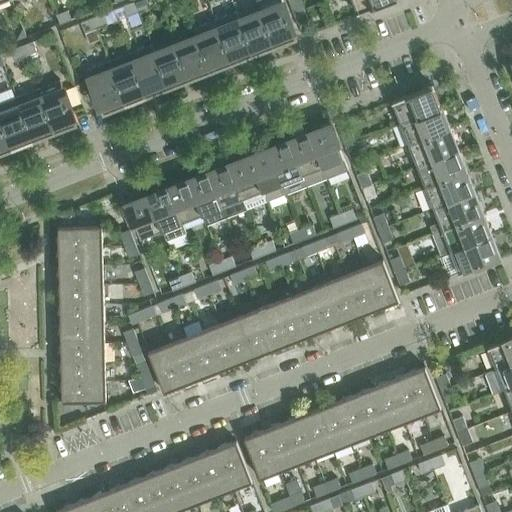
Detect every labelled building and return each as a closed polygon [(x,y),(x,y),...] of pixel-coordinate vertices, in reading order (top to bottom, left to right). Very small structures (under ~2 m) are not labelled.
[(124,4),(128,15),(139,11),(135,0),(124,4)] [(151,7),(148,0),(135,0),(139,11),(151,7)] [(282,0),(257,0),(262,11),(275,45),(297,36),(282,0)] [(301,0),(290,0),(294,12),(305,8),(301,0)] [(353,0),(358,12),(389,0),(353,0)] [(300,25),(310,21),(305,8),(294,12),(300,25)] [(73,19),(69,9),(57,13),(61,23),(73,19)] [(240,17),(237,10),(216,18),(232,61),(254,53),(240,17)] [(275,45),(262,11),(241,19),(240,17),(254,53),(275,45)] [(104,13),(104,12),(93,17),(97,27),(110,22),(106,12),(104,13)] [(93,17),(81,21),(85,32),(97,27),(93,17)] [(195,27),(199,36),(198,36),(211,70),(232,61),(216,18),(195,27)] [(211,70),(198,36),(177,44),(190,78),(211,70)] [(37,51),(33,40),(22,45),(26,56),(37,51)] [(156,53),(152,43),(131,52),(147,95),(169,86),(156,53)] [(190,78),(177,44),(156,53),(169,86),(190,78)] [(10,49),(14,60),(26,56),(22,45),(10,49)] [(126,103),(147,95),(131,52),(109,60),(126,103)] [(91,78),(104,112),(126,103),(109,60),(87,68),(91,78)] [(61,79),(39,88),(55,131),(77,122),(61,79)] [(433,84),(392,100),(401,122),(442,106),(433,84)] [(39,88),(17,96),(34,139),(55,131),(39,88)] [(0,114),(13,147),(34,139),(17,96),(0,102),(0,114)] [(409,144),(450,128),(442,106),(401,122),(409,144)] [(0,114),(0,152),(13,147),(0,114)] [(331,124),(310,132),(328,177),(349,169),(344,158),(331,124)] [(351,127),(340,131),(345,144),(356,140),(351,127)] [(418,165),(458,149),(450,128),(409,144),(418,165)] [(310,132),(290,140),(308,185),(328,177),(310,132)] [(290,140),(270,148),(288,193),(308,185),(290,140)] [(350,157),(361,153),(356,140),(345,144),(350,157)] [(264,189),(268,200),(288,193),(270,148),(250,156),(263,189),(264,189)] [(426,186),(467,170),(458,149),(418,165),(426,186)] [(263,189),(250,156),(230,164),(247,208),(248,208),(244,197),(263,189)] [(230,164),(210,171),(227,216),(247,208),(230,164)] [(368,169),(357,174),(362,187),(373,182),(368,169)] [(434,207),(475,191),(467,170),(426,186),(434,207)] [(227,216),(210,171),(190,179),(203,213),(208,224),(227,216)] [(183,221),(203,213),(190,179),(169,187),(183,221)] [(367,199),(378,195),(373,182),(362,187),(367,199)] [(183,221),(169,187),(149,195),(162,229),(167,239),(187,232),(183,221)] [(475,191),(434,207),(440,221),(430,224),(433,232),(443,228),(483,213),(475,191)] [(128,203),(141,237),(162,229),(149,195),(128,203)] [(358,218),(354,208),(342,212),(346,222),(358,218)] [(330,216),(334,227),(346,222),(342,212),(330,216)] [(384,212),(374,216),(379,229),(389,225),(384,212)] [(451,250),(492,234),(483,213),(443,228),(433,232),(441,253),(451,250)] [(366,232),(362,222),(350,227),(354,237),(366,232)] [(317,233),(313,223),(301,228),(305,238),(317,233)] [(103,225),(59,226),(59,245),(103,244),(103,225)] [(384,242),(394,238),(389,225),(379,229),(384,242)] [(338,231),(342,242),(354,237),(350,227),(338,231)] [(135,241),(130,228),(120,233),(125,245),(135,241)] [(290,233),(294,243),(305,238),(301,228),(290,233)] [(492,234),(451,250),(452,252),(444,254),(443,258),(448,271),(451,272),(459,269),(460,272),(500,256),(492,234)] [(331,246),(327,235),(314,240),(318,251),(331,246)] [(277,249),(273,239),(261,243),(265,254),(277,249)] [(302,244),(306,256),(318,251),(314,240),(302,244)] [(129,257),(139,252),(135,241),(125,245),(129,257)] [(250,247),(254,258),(265,254),(261,243),(250,247)] [(103,244),(59,245),(60,261),(60,264),(104,263),(104,260),(103,244)] [(295,260),(290,250),(278,255),(282,265),(295,260)] [(401,254),(390,258),(395,271),(406,267),(401,254)] [(236,265),(232,255),(221,259),(225,269),(236,265)] [(266,260),(270,270),(282,265),(278,255),(266,260)] [(381,307),(400,299),(384,258),(365,266),(381,307)] [(209,264),(214,274),(225,269),(221,259),(209,264)] [(104,263),(60,264),(60,284),(104,283),(104,263)] [(258,274),(254,264),(242,269),(246,279),(258,274)] [(150,279),(145,266),(135,270),(140,283),(150,279)] [(363,314),(381,307),(365,266),(347,273),(363,314)] [(400,284),(411,280),(406,267),(395,271),(400,284)] [(231,273),(234,283),(246,279),(242,269),(231,273)] [(187,272),(181,275),(185,285),(196,281),(192,270),(187,272)] [(363,314),(347,273),(329,280),(345,321),(363,314)] [(170,279),(174,290),(185,285),(181,275),(170,279)] [(223,288),(219,278),(206,283),(210,293),(223,288)] [(145,295),(155,291),(150,279),(140,283),(145,295)] [(345,321),(329,280),(311,287),(327,328),(345,321)] [(104,283),(60,284),(60,296),(61,303),(105,302),(104,295),(104,283)] [(206,283),(195,287),(199,298),(210,293),(206,283)] [(327,328),(311,287),(293,294),(309,335),(327,328)] [(183,292),(170,297),(174,307),(187,302),(183,292)] [(309,335),(293,294),(275,301),(291,342),(309,335)] [(158,301),(162,312),(174,307),(170,297),(158,301)] [(257,308),(273,349),(291,342),(275,301),(257,308)] [(105,302),(61,303),(61,323),(105,322),(105,302)] [(153,304),(141,308),(145,319),(157,314),(153,304)] [(133,324),(145,319),(141,308),(129,313),(133,324)] [(273,349),(257,308),(239,315),(255,356),(273,349)] [(255,356),(239,315),(221,322),(237,363),(255,356)] [(105,322),(61,323),(61,330),(61,342),(105,341),(105,329),(105,322)] [(237,363),(221,322),(203,329),(219,370),(237,363)] [(138,338),(134,327),(123,331),(128,342),(138,338)] [(219,370),(203,329),(186,336),(202,377),(219,370)] [(511,335),(488,345),(497,367),(511,361),(511,335)] [(202,377),(186,336),(168,343),(184,384),(202,377)] [(144,352),(138,338),(128,342),(134,357),(144,352)] [(105,341),(61,342),(62,362),(106,361),(105,341)] [(149,350),(165,391),(184,384),(168,343),(149,350)] [(106,361),(62,362),(62,365),(62,381),(106,380),(106,364),(106,361)] [(147,361),(137,365),(143,379),(153,374),(147,361)] [(494,393),(505,389),(511,386),(511,361),(497,367),(486,372),(494,393)] [(442,407),(427,368),(426,366),(407,373),(423,414),(442,407)] [(447,372),(437,376),(442,389),(452,385),(447,372)] [(423,414),(407,373),(389,380),(405,421),(423,414)] [(156,384),(153,374),(143,379),(142,379),(146,388),(156,384)] [(106,380),(62,381),(63,401),(107,400),(106,380)] [(387,428),(405,421),(389,380),(371,387),(387,428)] [(447,402),(457,398),(452,385),(442,389),(447,402)] [(369,435),(387,428),(371,387),(353,394),(369,435)] [(369,435),(353,394),(335,401),(351,442),(369,435)] [(351,442),(335,401),(317,408),(333,449),(351,442)] [(333,449),(317,408),(299,415),(315,456),(333,449)] [(315,456),(299,415),(281,422),(297,463),(315,456)] [(464,415),(453,419),(458,432),(469,427),(464,415)] [(297,463),(281,422),(263,429),(279,470),(297,463)] [(463,444),(474,440),(469,427),(458,432),(463,444)] [(245,436),(261,477),(279,470),(263,429),(245,436)] [(449,444),(445,434),(433,439),(437,449),(449,444)] [(253,480),(237,439),(218,447),(234,488),(253,480)] [(421,444),(425,454),(437,449),(433,439),(421,444)] [(234,488),(218,447),(201,454),(217,495),(234,488)] [(414,458),(409,448),(397,453),(401,464),(414,458)] [(385,459),(390,469),(401,464),(397,453),(385,459)] [(446,464),(441,453),(430,458),(434,468),(446,464)] [(217,495),(201,454),(183,461),(199,502),(217,495)] [(481,457),(470,461),(475,474),(486,470),(481,457)] [(419,462),(423,473),(434,468),(430,458),(419,462)] [(199,502),(183,461),(165,468),(181,509),(199,502)] [(378,472),(374,462),(361,467),(365,477),(378,472)] [(349,472),(353,482),(365,477),(361,467),(349,472)] [(172,511),(181,509),(165,468),(147,475),(161,511),(172,511)] [(396,483),(407,479),(403,468),(392,472),(396,483)] [(480,487),(491,483),(486,470),(475,474),(480,487)] [(161,511),(147,475),(129,482),(140,511),(161,511)] [(342,486),(338,477),(325,482),(329,491),(342,486)] [(376,491),(373,481),(361,485),(365,495),(376,491)] [(140,511),(129,482),(111,489),(119,511),(140,511)] [(314,486),(318,496),(329,491),(325,482),(314,486)] [(365,495),(361,485),(339,493),(343,504),(365,495)] [(119,511),(111,489),(93,496),(99,511),(119,511)] [(306,501),(302,490),(289,495),(293,506),(306,501)] [(335,495),(339,505),(343,504),(339,493),(335,495)] [(271,502),(274,511),(275,511),(293,506),(289,495),(271,502)] [(99,511),(93,496),(75,503),(78,511),(99,511)] [(322,511),(334,507),(330,497),(318,501),(322,511)] [(501,511),(496,500),(488,503),(491,511),(501,511)] [(307,506),(309,511),(322,511),(318,501),(307,506)] [(56,510),(57,511),(78,511),(75,503),(56,510)] [(424,511),(451,511),(448,503),(424,511)] [(483,511),(480,503),(457,511),(451,511),(448,503),(451,511),(483,511)]
